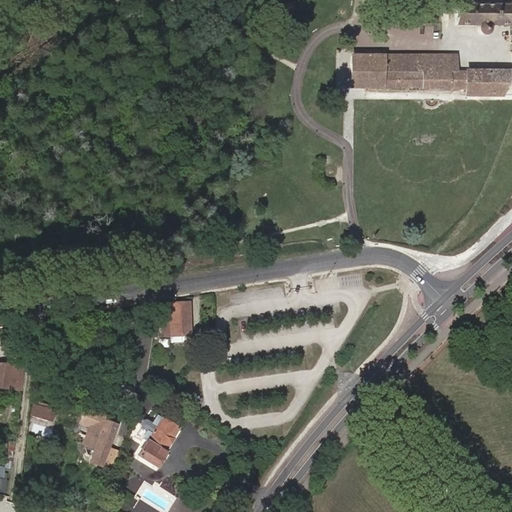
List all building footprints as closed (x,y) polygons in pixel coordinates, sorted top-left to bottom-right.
[(290,0),(278,0),(276,3),(281,10),(289,11),(293,3),(290,0)] [(511,1),(511,2),(511,3),(510,4),(510,5),(460,5),(461,3),(461,2),(460,1),(460,0),(451,0),(451,1),(451,2),(451,3),(451,4),(452,6),(453,7),(454,7),(455,7),(457,7),(457,26),(476,26),(476,27),(476,29),(476,30),(477,31),(477,32),(478,33),(479,34),(480,35),(482,35),(483,35),(484,35),(486,35),(487,34),(488,33),(489,32),(489,31),(490,30),(490,29),(490,27),(490,26),(511,26),(511,57),(511,56),(511,1)] [(502,95),(510,73),(460,72),(456,72),(456,55),(449,55),(449,57),(446,57),(446,55),(410,55),(410,57),(407,57),(407,55),(366,54),(366,55),(352,55),(352,88),(366,88),(467,89),(467,95),(502,95)] [(190,334),(191,334),(190,302),(170,303),(170,319),(162,320),(163,336),(171,335),(171,342),(191,341),(190,334)] [(23,366),(0,362),(0,385),(21,388),(23,366)] [(51,420),(54,410),(33,405),(31,415),(51,420)] [(34,416),(31,429),(54,435),(59,413),(54,411),(52,420),(34,416)] [(118,420),(110,417),(106,420),(103,419),(104,415),(96,411),(84,443),(96,447),(93,454),(104,458),(118,420)] [(138,454),(157,467),(165,455),(164,454),(170,445),(171,446),(174,442),(172,441),(181,428),(160,414),(154,422),(147,417),(142,425),(143,427),(137,435),(142,439),(147,442),(138,454)] [(102,465),(104,458),(93,454),(91,460),(102,465)]
